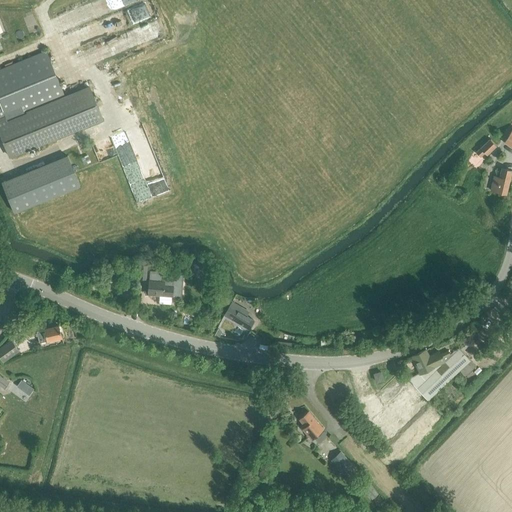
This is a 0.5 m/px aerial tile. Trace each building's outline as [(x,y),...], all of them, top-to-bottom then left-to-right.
[(100,0),(73,10),(78,23),(140,0),(100,0)] [(137,21),(151,14),(145,4),(132,11),(137,21)] [(121,36),(125,49),(163,36),(159,24),(121,36)] [(46,51),(0,69),(0,103),(1,105),(0,105),(0,134),(9,156),(102,118),(89,87),(65,97),(46,51)] [(485,154),(487,156),(497,146),(490,139),(479,148),(480,149),(476,152),(481,157),(485,154)] [(85,185),(73,155),(8,181),(20,211),(85,185)] [(490,190),(506,194),(511,171),(501,169),(499,178),(494,176),(490,190)] [(138,279),(146,280),(147,266),(139,265),(138,279)] [(148,295),(172,297),(173,286),(163,285),(164,281),(149,280),(148,295)] [(213,291),(210,299),(221,303),(224,295),(213,291)] [(248,330),(253,321),(246,316),(247,314),(241,311),(242,309),(231,302),(223,315),(232,320),(248,330)] [(43,329),(45,334),(37,336),(39,343),(46,341),(54,339),(55,344),(62,342),(62,337),(59,325),(43,329)] [(0,357),(3,362),(18,351),(10,340),(0,347),(0,357)] [(408,417),(427,400),(459,370),(465,376),(476,366),(470,360),(459,348),(458,349),(454,352),(451,355),(442,359),(438,351),(429,356),(426,350),(411,357),(419,373),(408,379),(401,371),(376,394),(386,405),(370,421),(355,405),(348,411),(379,445),(385,439),(386,440),(387,440),(391,444),(408,428),(414,423),(408,417)] [(374,374),(376,382),(383,379),(380,372),(374,374)] [(0,385),(4,389),(9,382),(0,376),(0,385)] [(300,427),(302,429),(312,440),(324,430),(308,411),(299,419),(303,424),(300,427)] [(331,460),(343,475),(353,466),(340,452),(331,460)] [(363,490),(371,499),(377,494),(369,485),(363,490)]
